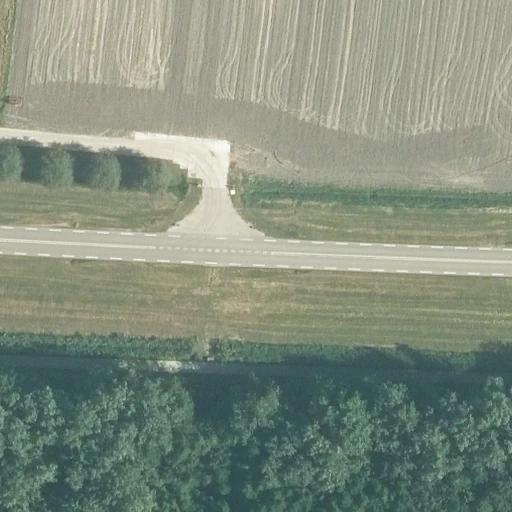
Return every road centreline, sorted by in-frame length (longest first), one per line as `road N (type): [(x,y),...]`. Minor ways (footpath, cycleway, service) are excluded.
road 1 (secondary): [(511,264),(0,241)]
road 2 (unknown): [(203,253),(210,175),(202,162),(185,153),(0,135)]
